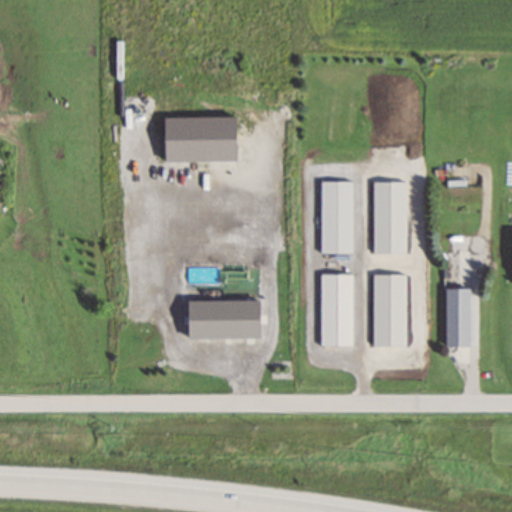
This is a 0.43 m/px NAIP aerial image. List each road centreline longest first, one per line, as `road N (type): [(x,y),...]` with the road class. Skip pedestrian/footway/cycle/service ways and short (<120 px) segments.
road 1 (tertiary): [(511,401),(0,402)]
road 2 (trunk): [(321,511),(0,482)]
